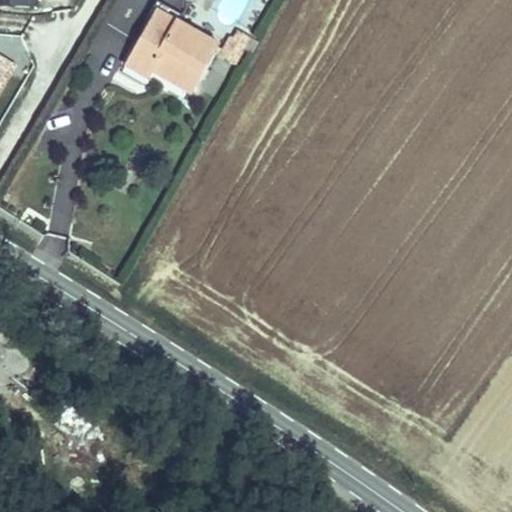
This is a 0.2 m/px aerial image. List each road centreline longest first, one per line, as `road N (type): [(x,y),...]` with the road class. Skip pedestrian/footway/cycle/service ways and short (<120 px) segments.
road 1 (secondary): [(399,511),(0,254)]
road 2 (unknown): [(0,193),(113,0)]
